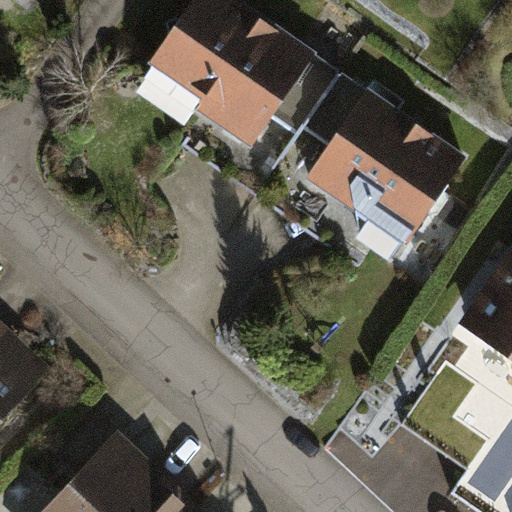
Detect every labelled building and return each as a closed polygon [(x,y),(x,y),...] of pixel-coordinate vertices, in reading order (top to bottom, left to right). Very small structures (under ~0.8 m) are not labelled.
[(40,0),(0,0),(0,13),(19,28),(40,0)] [(227,0),(199,0),(140,86),(245,158),(313,59),(227,0)] [(368,85),(300,184),(405,256),(474,157),(368,85)] [(511,263),(471,327),(511,352),(511,263)] [(0,328),(0,412),(42,369),(0,328)] [(121,442),(54,511),(187,511),(191,509),(121,442)]
